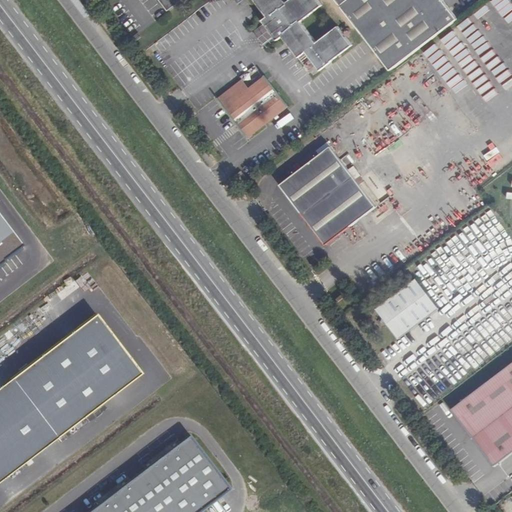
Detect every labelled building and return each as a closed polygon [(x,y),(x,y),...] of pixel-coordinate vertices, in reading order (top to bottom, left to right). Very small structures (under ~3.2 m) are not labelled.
[(160,0),(169,11),(182,0),(160,0)] [(332,61),(353,45),(338,26),(317,42),(301,22),(323,5),(318,0),(290,0),(287,3),(284,0),(254,0),(267,17),(262,20),(264,22),(260,25),(260,28),(269,41),(272,41),(276,38),(277,40),(282,36),(299,58),(306,52),(320,71),(332,62),(332,61)] [(341,0),(389,63),(455,12),(446,0),(341,0)] [(288,107),(264,77),(247,90),(242,82),(219,100),(248,139),(288,107)] [(376,206),(331,147),(281,185),(326,245),(376,206)] [(242,171),(237,175),(243,183),(247,179),(242,171)] [(439,307),(417,279),(377,309),(399,338),(439,307)] [(0,388),(0,481),(139,376),(94,317),(0,388)] [(511,363),(452,409),(495,465),(511,452),(511,363)] [(93,511),(203,511),(228,493),(189,441),(93,511)]
